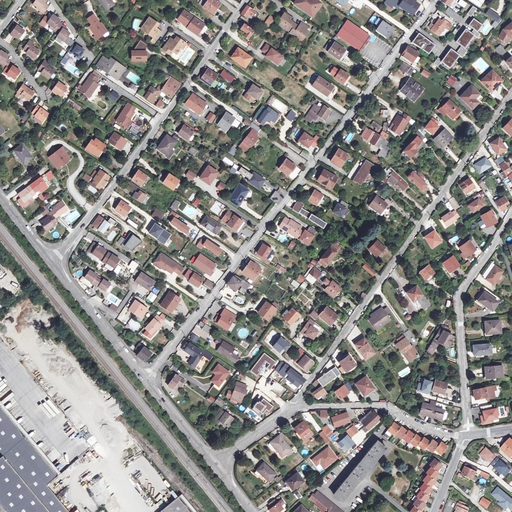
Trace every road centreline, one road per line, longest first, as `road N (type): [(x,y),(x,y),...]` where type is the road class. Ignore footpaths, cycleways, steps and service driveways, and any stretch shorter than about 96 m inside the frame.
road 1 (residential): [(437,0),(148,378)]
road 2 (residential): [(287,409),(511,95)]
road 3 (residential): [(53,266),(247,0)]
road 4 (tertiary): [(463,435),(457,297),(511,213)]
road 5 (residential): [(463,435),(424,427),(389,407),(287,409)]
road 6 (unclassified): [(148,378),(53,266)]
